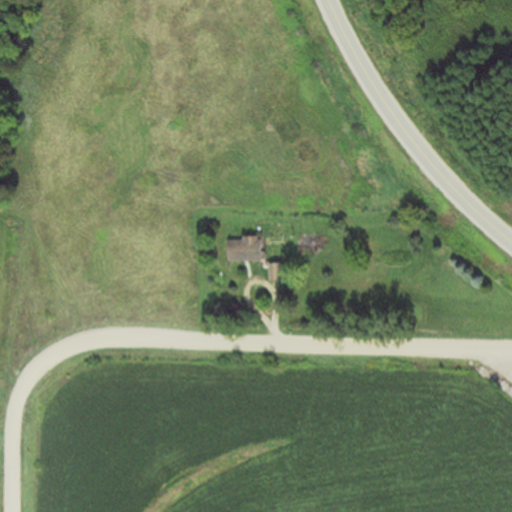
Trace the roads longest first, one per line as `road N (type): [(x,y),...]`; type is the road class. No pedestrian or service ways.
road 1 (residential): [(13,511),(18,400),(59,352),(123,339),(511,350)]
road 2 (secondary): [(511,241),(448,187),(374,91),(325,0)]
